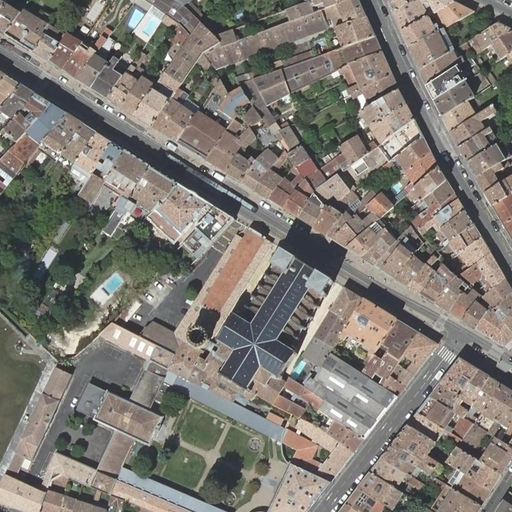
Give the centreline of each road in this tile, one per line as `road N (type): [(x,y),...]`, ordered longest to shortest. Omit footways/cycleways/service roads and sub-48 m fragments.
road 1 (secondary): [(462,331),(0,51)]
road 2 (tertiary): [(511,265),(448,158),(374,0)]
road 3 (tertiary): [(455,343),(322,511)]
